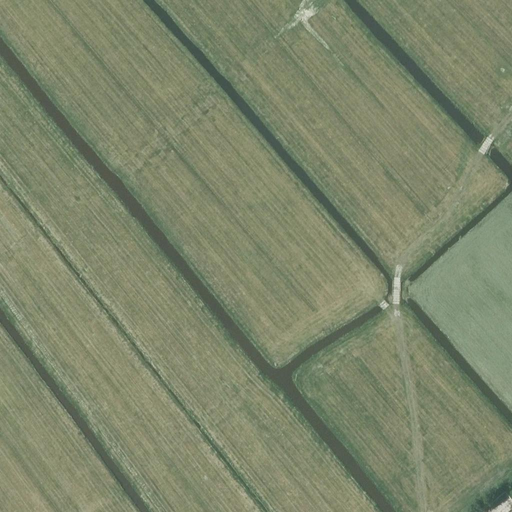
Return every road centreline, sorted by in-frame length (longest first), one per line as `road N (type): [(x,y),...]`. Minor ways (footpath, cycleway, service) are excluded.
road 1 (track): [(0,287),(162,511)]
road 2 (track): [(395,317),(396,275),(511,107)]
road 3 (track): [(423,511),(395,317),(370,283)]
